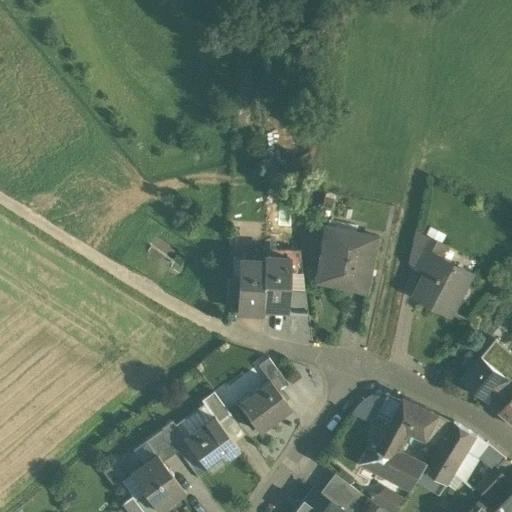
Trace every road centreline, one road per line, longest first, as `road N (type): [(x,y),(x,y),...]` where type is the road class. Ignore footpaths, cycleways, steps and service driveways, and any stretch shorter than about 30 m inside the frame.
road 1 (track): [(362,369),(230,335),(108,269),(0,197)]
road 2 (residential): [(259,511),(362,369)]
road 3 (residential): [(362,369),(457,412),(511,455)]
